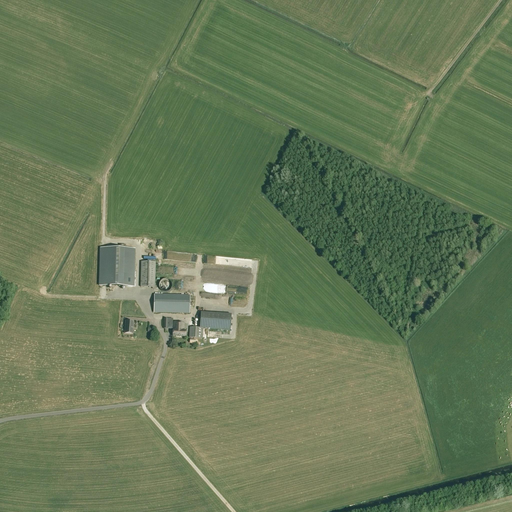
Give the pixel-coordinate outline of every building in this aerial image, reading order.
[(136,249),(102,248),(101,285),(135,287),(136,249)] [(236,268),(254,270),(255,261),(237,259),(236,268)] [(155,288),(156,262),(142,262),(141,287),(155,288)] [(162,280),(161,281),(160,282),(159,284),(159,285),(159,286),(159,288),(160,289),(162,291),(164,292),(166,292),(167,292),(169,291),(170,290),(171,288),(172,287),(172,286),(172,284),(171,283),(170,281),(169,280),(168,280),(166,279),(165,279),(163,280),(162,280)] [(189,297),(154,296),(154,311),(189,312),(189,297)] [(190,327),(189,338),(202,339),(203,328),(230,330),(231,315),(201,313),(200,328),(190,327)] [(172,329),(173,319),(164,318),(164,329),(172,329)] [(133,322),(125,321),(124,333),(132,334),(133,322)] [(173,337),(186,337),(186,331),(184,331),(184,322),(173,322),(173,337)]
